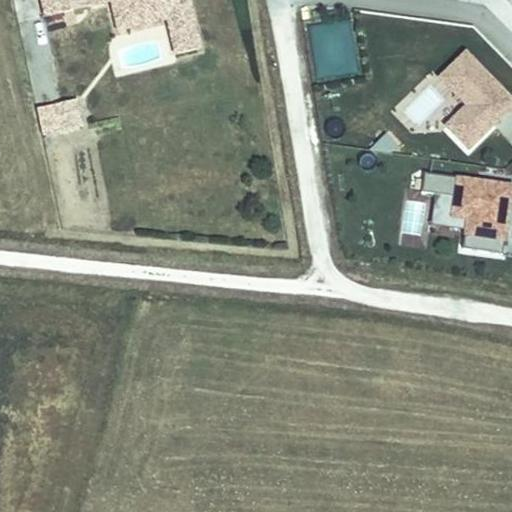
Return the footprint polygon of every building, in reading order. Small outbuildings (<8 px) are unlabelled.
[(115,0),(117,5),(138,0),(167,0),(170,10),(178,46),(202,40),(192,0),(115,0)] [(170,10),(167,0),(138,0),(117,5),(121,22),(170,10)] [(303,26),(314,83),(358,74),(346,17),(303,26)] [(467,145),(511,100),(511,98),(464,49),(438,74),(465,102),(445,122),(467,145)] [(83,117),(78,93),(58,97),(64,122),(83,117)] [(511,199),(511,186),(426,175),(423,192),(435,194),(431,225),(465,230),(464,248),(502,255),(511,199)]
